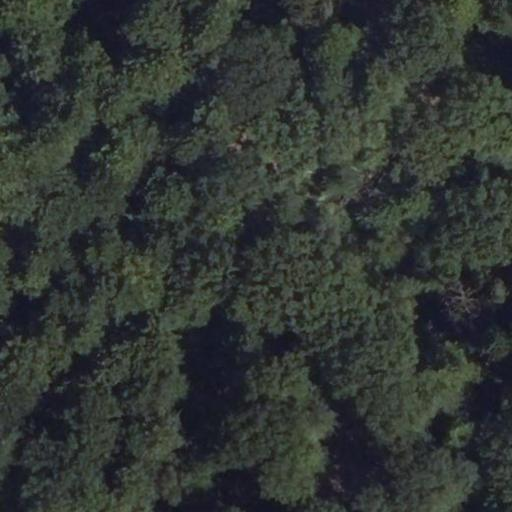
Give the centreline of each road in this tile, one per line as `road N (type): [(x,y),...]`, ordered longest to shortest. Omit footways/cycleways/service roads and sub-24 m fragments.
road 1 (track): [(228,511),(216,0)]
road 2 (track): [(66,511),(511,421)]
